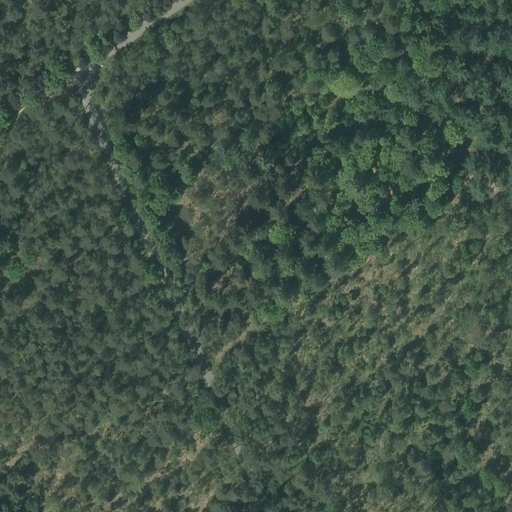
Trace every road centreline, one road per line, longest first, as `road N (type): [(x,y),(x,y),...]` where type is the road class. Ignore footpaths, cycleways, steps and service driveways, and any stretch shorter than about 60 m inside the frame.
road 1 (unclassified): [(262,511),(83,76),(89,62),(182,0)]
road 2 (unknown): [(475,511),(472,448),(489,374),(455,276),(452,0)]
